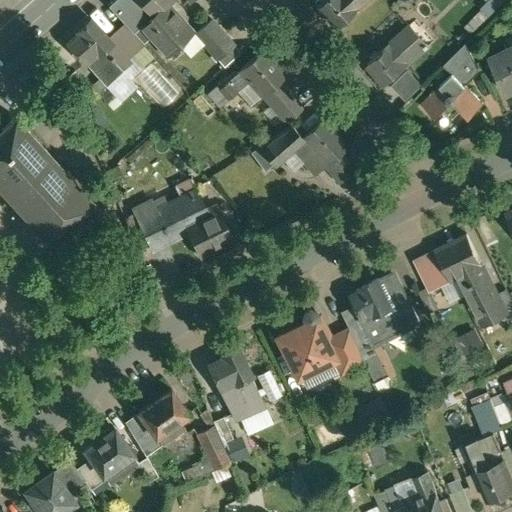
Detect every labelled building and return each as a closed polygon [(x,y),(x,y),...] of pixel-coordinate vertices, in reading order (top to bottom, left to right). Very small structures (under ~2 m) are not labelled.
[(113,0),(109,4),(125,21),(144,43),(151,37),(167,55),(192,33),(173,12),(172,13),(164,6),(170,0),(188,0),(191,3),(193,0),(113,0)] [(326,0),(318,8),(336,27),(366,0),(326,0)] [(488,0),(467,24),(475,31),(502,0),(488,0)] [(108,36),(90,17),(77,28),(79,30),(66,43),(107,84),(123,68),(114,59),(115,57),(113,55),(112,56),(105,49),(111,42),(113,41),(108,36)] [(234,45),(211,20),(195,35),(218,59),(234,45)] [(144,43),(125,21),(108,36),(113,41),(111,42),(126,59),(144,43)] [(410,26),(367,65),(386,86),(430,46),(427,42),(426,43),(410,26)] [(241,52),(234,45),(218,59),(225,67),(241,52)] [(265,47),(240,69),(241,70),(219,90),(228,100),(250,80),(262,93),(287,71),(265,47)] [(511,47),(509,49),(508,47),(490,56),(507,92),(511,89),(511,47)] [(454,72),(424,102),(436,115),(444,108),(453,118),(463,108),(470,115),(483,102),(454,72)] [(219,90),(217,87),(209,94),(221,107),(228,100),(219,90)] [(303,106),(287,88),(270,103),(287,121),(303,106)] [(325,115),(302,136),(292,124),(267,141),(281,157),(291,148),(314,173),(323,165),(341,149),(349,142),(325,115)] [(96,201),(14,116),(0,129),(0,187),(53,242),(96,201)] [(281,157),(267,141),(249,153),(266,171),(281,157)] [(341,149),(323,165),(339,182),(356,166),(341,149)] [(191,176),(173,184),(180,200),(170,205),(168,202),(137,217),(136,218),(148,243),(149,247),(188,229),(200,253),(231,238),(217,208),(209,213),(191,176)] [(148,243),(136,218),(137,217),(134,210),(123,215),(138,248),(148,243)] [(460,274),(483,264),(468,232),(436,248),(451,279),(460,274)] [(483,264),(460,274),(483,323),(506,312),(496,291),(483,264)] [(394,273),(379,280),(378,278),(363,285),(364,288),(350,294),(361,317),(374,343),(420,320),(411,301),(408,302),(394,273)] [(420,291),(431,311),(441,305),(430,285),(420,291)] [(511,309),(511,297),(506,286),(496,291),(506,312),(511,309)] [(319,315),(317,316),(315,312),(314,311),(313,310),(310,310),(308,310),(307,311),(305,313),(305,314),(304,316),(305,317),(306,321),(277,335),(297,377),(322,365),(335,358),(340,356),(330,337),(319,315)] [(365,360),(349,328),(330,337),(340,356),(335,358),(342,372),(365,360)] [(266,406),(237,347),(222,354),(223,357),(210,363),(237,419),(266,406)] [(389,373),(375,347),(362,353),(375,380),(389,373)] [(322,365),(308,372),(311,373),(314,374),(317,373),(320,371),(322,368),(322,365)] [(171,386),(139,409),(154,432),(161,441),(184,425),(179,417),(188,411),(171,386)] [(492,399),(476,405),(487,434),(466,442),(477,471),(468,474),(473,488),(482,484),(488,498),(511,488),(511,476),(502,452),(494,431),(503,427),(492,399)] [(139,410),(125,420),(139,443),(154,432),(139,410)] [(224,416),(213,421),(214,424),(223,442),(233,438),(224,416)] [(110,424),(99,433),(102,436),(84,448),(91,457),(103,474),(104,473),(116,464),(117,464),(133,452),(114,426),(112,427),(110,424)] [(223,442),(214,424),(196,432),(207,456),(197,460),(203,474),(231,461),(223,442)] [(154,432),(139,443),(145,453),(161,441),(154,432)] [(511,448),(502,452),(511,476),(511,448)] [(158,474),(146,456),(136,462),(148,481),(158,474)] [(103,474),(91,457),(76,468),(83,477),(91,488),(107,477),(104,473),(103,474)] [(69,458),(52,470),(66,489),(83,477),(76,468),(69,458)] [(48,470),(37,477),(39,480),(26,489),(35,502),(31,505),(35,511),(39,511),(41,511),(42,511),(61,511),(74,502),(66,489),(52,470),(50,472),(48,470)] [(446,511),(430,471),(414,477),(419,489),(401,496),(407,511),(446,511)] [(414,477),(396,484),(401,496),(419,489),(414,477)] [(475,511),(463,477),(450,481),(460,511),(475,511)] [(397,511),(388,488),(376,493),(384,511),(397,511)]
